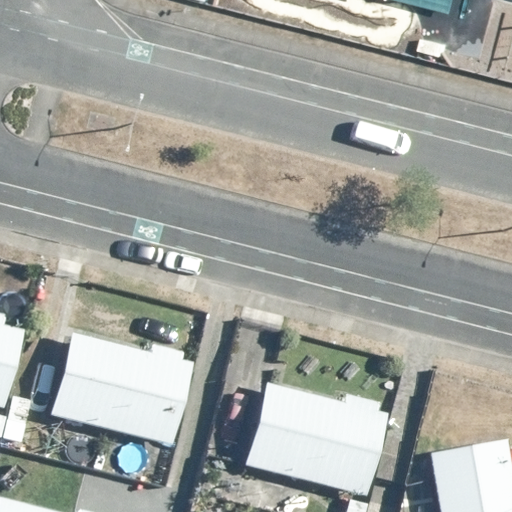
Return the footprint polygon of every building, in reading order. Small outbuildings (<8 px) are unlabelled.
[(449,16),(453,0),(389,0),(390,1),(449,16)] [(0,388),(14,331),(0,327),(0,388)] [(181,366),(60,338),(42,418),(162,446),(181,366)] [(336,392),(333,404),(255,384),(234,467),(357,497),(377,415),(369,413),(372,401),(336,392)] [(509,511),(500,446),(422,458),(430,511),(509,511)] [(78,511),(71,510),(70,511),(41,511),(0,502),(0,511),(78,511)]
